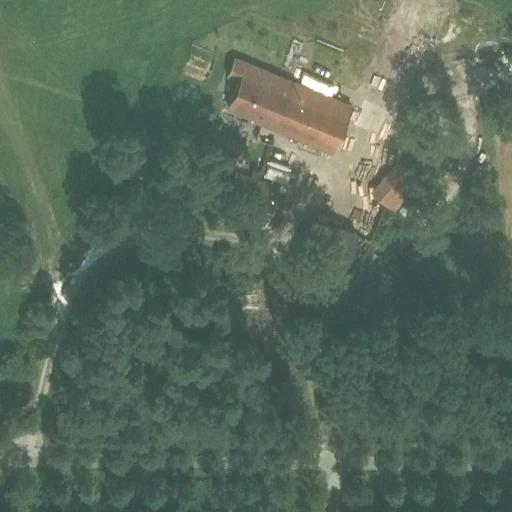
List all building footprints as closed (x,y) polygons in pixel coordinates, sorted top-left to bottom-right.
[(389,52),(456,79),(468,50),(401,22),(389,52)] [(349,107),(233,60),(227,77),(238,81),(228,105),(253,115),(251,119),(331,152),(349,107)] [(366,202),(384,217),(416,179),(397,163),(366,202)] [(224,211),(265,224),(277,188),(235,174),(224,211)] [(356,280),(352,278),(345,289),(359,298),(371,278),(361,272),(356,280)]
